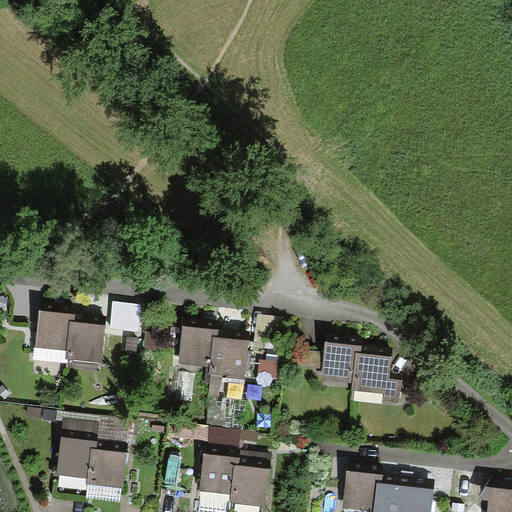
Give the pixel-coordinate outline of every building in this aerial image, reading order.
[(71,348),(74,321),(75,309),(40,305),(36,344),(71,348)] [(179,359),(213,362),(215,332),(216,323),(183,320),(179,359)] [(106,324),(74,321),(71,348),(70,357),(102,361),(106,324)] [(247,335),(215,332),(213,362),(212,370),(243,373),(247,335)] [(355,378),(358,348),(358,336),(326,334),(323,376),(355,378)] [(358,348),(355,378),(355,386),(384,388),(383,396),(401,398),(402,375),(389,374),(390,350),(358,348)] [(90,476),(94,444),(95,436),(64,432),(60,472),(90,476)] [(125,447),(94,444),(90,476),(89,487),(120,491),(125,447)] [(233,490),(236,461),(237,453),(206,450),(202,487),(233,490)] [(268,464),(236,461),(233,490),(232,498),(264,501),(268,464)] [(346,503),(376,505),(379,472),(380,465),(350,463),(346,503)] [(409,511),(412,475),(379,472),(376,505),(375,511),(409,511)] [(489,511),(511,511),(511,478),(493,477),(489,511)]
